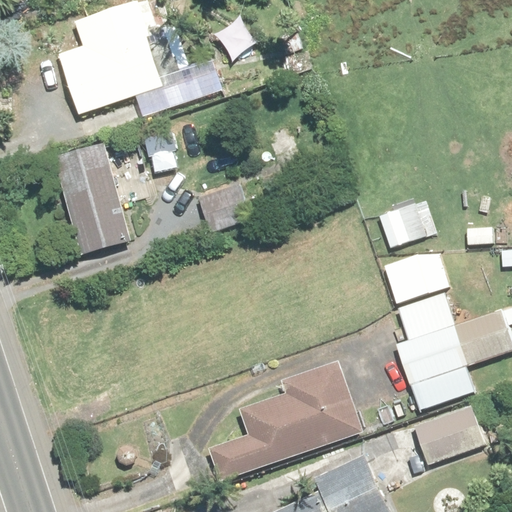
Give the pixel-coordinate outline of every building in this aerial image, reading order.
[(155,0),(137,0),(79,20),(88,46),(64,55),(85,118),(140,99),(147,118),(230,89),(220,59),(199,66),(184,24),(166,31),(155,0)] [(153,196),(139,139),(61,159),(87,258),(136,245),(125,203),(153,196)] [(247,182),(203,200),(216,234),(260,217),(247,182)] [(422,206),(385,219),(396,250),(433,236),(422,206)] [(403,260),(386,267),(395,291),(413,284),(403,260)] [(450,296),(403,312),(414,344),(401,348),(422,411),(482,391),(450,296)] [(345,362),(285,384),(289,397),(247,412),(256,434),(217,448),(230,482),(370,431),(345,362)] [(483,405),(418,429),(433,468),(498,445),(483,405)] [(325,491),(280,511),(395,511),(370,459),(322,483),(325,491)]
